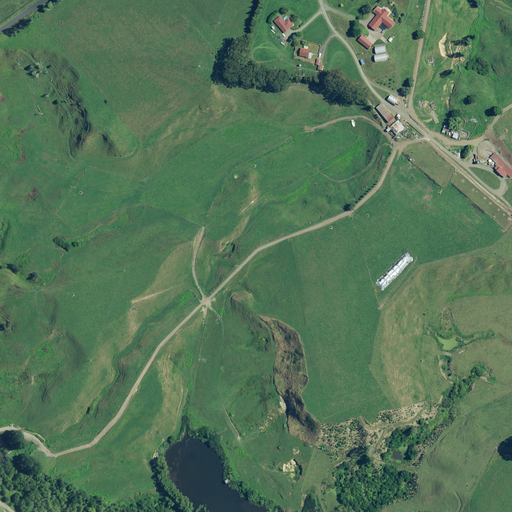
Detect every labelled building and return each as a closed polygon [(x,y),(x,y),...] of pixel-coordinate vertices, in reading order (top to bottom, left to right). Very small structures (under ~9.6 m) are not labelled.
[(384,10),(379,6),(375,12),(378,15),(369,25),(376,31),(380,26),(385,31),(388,27),(390,29),(396,22),(388,16),(391,13),(386,8),(384,10)] [(286,21),(281,16),(274,21),(284,33),(295,25),(289,18),(286,21)] [(374,44),(363,35),(359,41),(369,50),(374,44)] [(313,55),(314,53),(310,53),(311,49),(309,49),(309,47),(305,45),(304,48),(302,47),(300,56),(311,58),(312,55),(313,55)] [(386,45),(375,47),(376,54),(387,52),(386,45)] [(387,53),(374,55),(376,63),(388,61),(387,53)] [(399,100),(391,95),(387,101),(395,106),(399,100)] [(393,115),(382,103),(377,108),(387,120),(393,115)] [(396,136),(406,128),(399,120),(387,130),(388,132),(391,130),(396,136)] [(445,125),(442,132),(448,134),(447,135),(458,139),(460,134),(450,130),(451,127),(445,125)] [(511,168),(496,153),(491,158),(496,163),(495,165),(496,166),(494,168),(504,178),(508,175),(511,178),(511,177),(511,168)]
